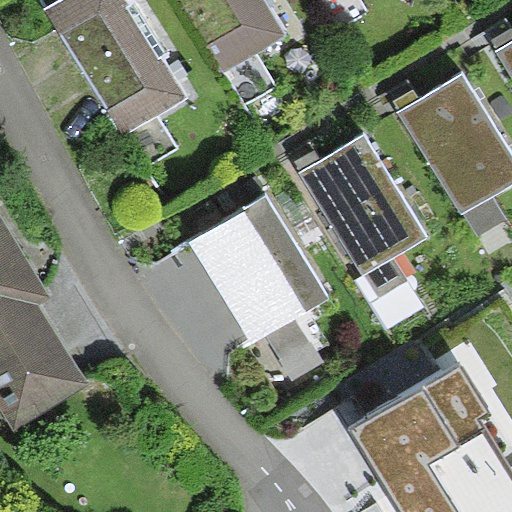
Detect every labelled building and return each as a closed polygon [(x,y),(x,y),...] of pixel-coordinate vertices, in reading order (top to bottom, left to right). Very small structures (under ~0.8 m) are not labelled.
[(112,125),(176,84),(122,0),(49,0),(37,8),(52,31),(112,125)] [(177,0),(215,60),(279,19),(267,0),(177,0)] [(511,33),(503,39),(486,49),(511,94),(511,33)] [(511,174),(511,172),(450,74),(409,99),(390,111),(453,211),(511,174)] [(416,236),(353,134),(316,157),(291,172),(355,274),(416,236)] [(320,297),(260,200),(219,225),(184,246),(245,344),(320,297)] [(0,423),(77,379),(30,297),(41,291),(35,280),(0,220),(0,423)] [(319,314),(280,324),(291,368),(331,357),(319,314)] [(470,346),(356,416),(405,496),(414,511),(511,511),(511,444),(490,410),(504,401),(470,346)]
